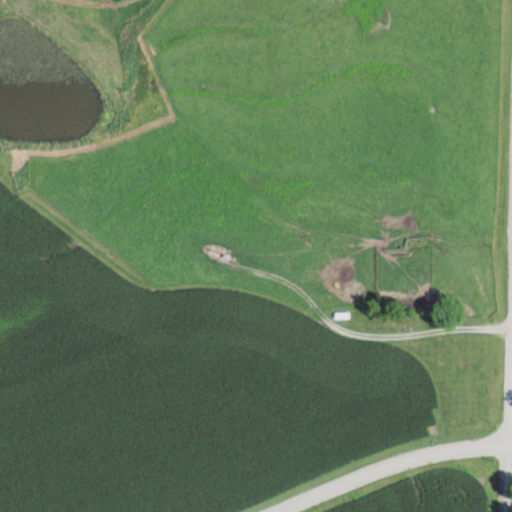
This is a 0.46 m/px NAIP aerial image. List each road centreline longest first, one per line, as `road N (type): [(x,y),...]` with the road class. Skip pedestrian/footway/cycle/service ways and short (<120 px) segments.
road 1 (track): [(511,328),(352,335),(278,280),(179,244)]
road 2 (residential): [(285,511),(425,457),(510,449)]
road 3 (residential): [(511,368),(508,511)]
